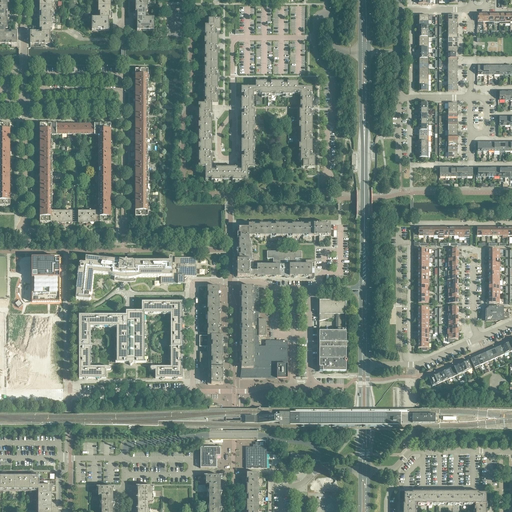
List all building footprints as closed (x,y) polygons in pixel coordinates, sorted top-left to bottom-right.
[(9,19),(9,12),(8,12),(8,7),(0,7),(0,24),(8,24),(8,19),(9,19)] [(54,19),(54,16),(54,12),(52,12),(52,7),(39,7),(39,12),(38,12),(38,19),(39,19),(39,24),(52,24),(52,19),(54,19)] [(109,31),(109,19),(112,19),(112,12),(111,12),(111,7),(98,7),(98,12),(97,12),(97,18),(92,18),(92,31),(98,31),(98,29),(103,29),(103,31),(109,31)] [(154,31),(154,18),(149,18),(149,12),(148,12),(148,7),(135,7),(135,12),(134,12),(134,19),(137,19),(137,31),(143,31),(143,29),(146,29),(148,29),(148,31),(154,31)] [(220,31),(220,20),(208,20),(208,26),(205,26),(205,39),(204,39),(204,41),(218,42),(218,35),(217,35),(217,33),(220,33),(220,31)] [(0,44),(17,45),(17,32),(11,32),(11,34),(9,34),(9,32),(8,32),(8,31),(8,24),(0,24),(0,44)] [(50,45),(50,33),(50,31),(50,30),(52,30),(52,24),(39,24),(39,30),(41,30),(41,31),(41,32),(39,32),(39,34),(36,34),(36,32),(30,32),(30,45),(50,45)] [(220,52),(220,50),(217,50),(217,48),(218,48),(218,42),(204,41),(204,44),(205,44),(205,57),(206,57),(206,62),(218,62),(218,52),(220,52)] [(218,73),(218,62),(206,62),(206,68),(203,68),(203,75),(203,78),(206,78),(206,84),(218,84),(218,77),(217,77),(217,75),(220,75),(220,73),(218,73)] [(149,81),(149,76),(148,76),(148,70),(135,70),(135,78),(133,78),(133,81),(135,81),(135,87),(148,87),(148,81),(149,81)] [(277,95),(277,83),(271,83),(271,84),(269,84),(269,81),(266,81),(266,83),(256,83),(256,88),(256,93),(262,93),(262,97),(271,97),(271,95),(277,95)] [(298,93),(298,88),(298,83),(287,83),(287,81),(285,81),(285,84),(283,84),(283,83),(277,83),(277,95),(282,95),(282,97),(292,97),(292,93),(297,93),(298,93)] [(218,105),(218,94),(220,94),(220,92),(217,92),(217,90),(218,90),(218,84),(206,84),(206,90),(203,90),(203,99),(206,99),(206,105),(200,105),(200,109),(200,111),(197,111),(197,120),(200,120),(200,126),(212,126),(212,120),(211,120),(211,118),(214,118),(214,115),(212,115),(212,109),(212,105),(218,105)] [(149,97),(149,93),(149,92),(148,92),(148,87),(135,87),(135,92),(133,92),(133,95),(135,95),(135,103),(148,103),(148,98),(149,98),(149,97)] [(252,111),(252,105),(252,95),(256,95),(256,93),(256,88),(241,88),(241,94),(239,94),(239,97),(242,97),(242,99),(241,99),(241,111),(242,111),(242,113),(239,113),(239,115),(241,115),(241,126),(253,126),(253,120),(254,120),(254,111),(252,111)] [(312,111),(312,105),(312,99),(311,99),(311,97),(314,97),(314,94),(312,94),(312,88),(298,88),(298,93),(297,93),(297,95),(302,95),(302,111),(299,111),(299,120),(300,120),(300,126),(312,126),(312,115),(314,115),(314,113),(311,113),(311,111),(312,111)] [(148,124),(148,119),(148,114),(149,114),(149,113),(149,109),(149,108),(148,108),(148,103),(135,103),(135,111),(133,111),(133,114),(135,114),(135,119),(135,127),(133,127),(133,130),(135,130),(135,135),(148,135),(148,130),(149,130),(149,125),(149,124),(148,124)] [(0,140),(10,141),(10,125),(0,124),(0,140)] [(57,136),(57,135),(57,125),(40,125),(40,141),(50,141),(50,136),(57,136)] [(83,135),(83,125),(68,125),(68,135),(83,135)] [(111,141),(111,125),(94,125),(94,135),(94,136),(100,136),(100,141),(111,141)] [(212,137),(212,126),(200,126),(200,132),(197,132),(197,136),(197,141),(200,141),(200,147),(212,147),(212,141),(211,141),(211,140),(211,139),(214,139),(214,137),(212,137)] [(254,145),(254,132),(253,132),(253,126),(241,126),(241,137),(239,137),(239,139),(242,139),(242,141),(241,141),(241,147),(255,147),(255,145),(254,145)] [(312,137),(312,126),(300,126),(300,132),(299,132),(299,145),(299,147),(312,147),(312,141),(311,141),(311,139),(314,139),(314,137),(312,137)] [(149,146),(149,141),(148,141),(148,135),(135,135),(135,141),(133,141),(133,144),(135,144),(135,152),(148,152),(148,146),(149,146)] [(12,152),(12,149),(10,149),(10,141),(0,140),(0,157),(10,158),(10,152),(12,152)] [(52,158),(52,141),(50,141),(40,141),(40,149),(38,149),(38,152),(40,152),(40,157),(52,158)] [(113,152),(113,149),(111,149),(111,141),(100,141),(99,141),(99,157),(111,157),(111,152),(113,152)] [(212,168),(212,167),(212,158),(214,158),(214,155),(211,155),(211,153),(212,153),(212,147),(200,147),(200,153),(197,153),(197,162),(200,162),(200,168),(205,168),(212,168)] [(254,162),(254,153),(254,150),(255,150),(255,147),(241,147),(241,153),(242,153),(242,155),(239,155),(239,158),(241,158),(241,167),(241,168),(248,168),(253,168),(253,162),(254,162)] [(315,168),(315,157),(314,157),(314,155),(311,155),(311,153),(312,153),(312,147),(299,147),(299,150),(299,162),(303,162),(303,168),(315,168)] [(149,162),(149,158),(149,157),(148,157),(148,152),(135,152),(135,160),(133,160),(133,163),(135,163),(135,168),(148,168),(148,163),(149,163),(149,162)] [(12,166),(12,163),(10,163),(10,158),(0,157),(0,173),(10,174),(10,166),(12,166)] [(52,174),(52,163),(52,158),(40,157),(40,163),(38,163),(38,166),(40,166),(40,174),(52,174)] [(113,166),(113,163),(111,163),(111,157),(99,157),(99,174),(111,174),(111,166),(113,166)] [(248,179),(248,168),(241,168),(241,167),(240,167),(240,168),(237,168),(230,168),(216,168),(214,168),(214,167),(212,167),(212,168),(205,168),(205,179),(211,179),(211,181),(221,181),(221,179),(227,179),(230,179),(232,179),(232,181),(242,181),(242,179),(248,179)] [(149,178),(149,174),(149,173),(148,173),(148,168),(135,168),(135,173),(133,173),(133,176),(135,176),(135,184),(148,184),(148,179),(149,179),(149,178)] [(12,182),(12,179),(10,179),(10,174),(0,173),(0,190),(10,190),(10,182),(12,182)] [(52,190),(52,174),(40,174),(40,182),(38,182),(38,185),(40,185),(40,190),(52,190)] [(113,185),(113,182),(111,182),(111,174),(99,174),(99,190),(111,190),(111,185),(113,185)] [(149,195),(149,190),(148,190),(148,184),(135,184),(135,192),(133,192),(133,195),(135,195),(135,201),(148,201),(148,195),(149,195)] [(0,206),(10,207),(10,190),(0,190),(0,206)] [(52,207),(52,195),(52,190),(40,190),(40,195),(38,195),(38,198),(40,198),(40,207),(50,207),(52,207)] [(113,198),(113,195),(111,195),(111,190),(99,190),(99,207),(100,207),(111,207),(111,198),(113,198)] [(149,211),(149,207),(149,206),(148,206),(148,201),(135,201),(135,206),(133,206),(133,209),(135,209),(135,217),(148,217),(148,212),(149,212),(149,211)] [(56,223),(56,212),(50,212),(50,207),(40,207),(40,223),(56,223)] [(111,223),(111,207),(100,207),(100,212),(95,212),(95,223),(111,223)] [(73,224),(73,212),(56,212),(56,223),(56,224),(62,224),(62,226),(65,226),(65,224),(73,224)] [(95,224),(95,223),(95,212),(78,212),(78,224),(86,224),(86,226),(89,226),(89,224),(95,224)] [(265,237),(265,225),(266,225),(266,224),(261,224),(261,225),(259,225),(259,226),(257,226),(257,224),(255,224),(254,225),(248,225),(248,228),(248,237),(249,237),(265,237)] [(281,237),(281,225),(275,225),(275,226),(273,226),(273,224),(271,224),(271,225),(266,225),(265,225),(265,237),(270,237),(270,240),(273,241),(276,240),(276,237),(281,237)] [(297,237),(297,225),(292,225),(292,226),(290,226),(290,224),(289,224),(288,224),(287,225),(281,225),(281,237),(286,237),(286,240),(289,241),(292,240),(292,237),(297,237)] [(314,237),(314,225),(308,225),(308,226),(306,226),(306,224),(304,224),(303,225),(297,225),(297,237),(303,237),(303,240),(306,241),(309,240),(309,237),(314,237)] [(330,237),(330,225),(322,225),(322,224),(320,224),(319,225),(314,225),(314,237),(319,237),(319,243),(322,244),(325,243),(325,237),(330,237)] [(248,237),(248,228),(239,228),(239,234),(240,234),(240,236),(238,236),(238,238),(239,239),(239,244),(249,244),(249,237),(248,237)] [(423,236),(423,228),(418,228),(418,231),(415,231),(415,237),(418,237),(418,236),(423,236)] [(250,255),(250,250),(251,250),(251,244),(249,244),(239,244),(239,250),(238,251),(238,252),(238,253),(240,253),(240,255),(239,255),(239,260),(254,260),(254,255),(250,255)] [(314,270),(314,261),(306,261),(306,264),(295,264),(295,259),(301,259),(301,252),(267,252),(267,259),(273,259),(273,264),(257,264),(257,269),(254,269),(254,260),(239,260),(237,260),(237,269),(236,269),(236,271),(237,271),(237,272),(237,277),(238,277),(241,277),(242,277),(245,277),(246,277),(249,277),(250,277),(251,277),(254,277),(254,276),(257,276),(257,277),(261,277),(261,276),(262,276),(263,276),(264,276),(265,277),(271,277),(272,276),(273,276),(274,276),(275,276),(275,277),(284,277),(284,278),(287,279),(290,278),(290,277),(293,277),(294,276),(295,276),(296,276),(297,277),(304,277),(304,276),(305,276),(306,276),(307,276),(308,277),(311,277),(311,278),(314,278),(314,274),(313,274),(313,270),(314,270)] [(33,258),(32,259),(32,260),(32,264),(32,267),(32,272),(32,273),(32,278),(32,279),(32,284),(32,285),(32,290),(32,294),(32,297),(32,301),(32,302),(32,303),(33,303),(37,303),(48,303),(50,303),(54,303),(58,303),(60,302),(60,301),(60,297),(60,293),(60,289),(60,284),(60,279),(60,278),(60,273),(60,271),(60,270),(60,269),(60,268),(60,265),(60,260),(60,258),(58,258),(53,258),(49,258),(45,258),(38,258),(33,258)] [(79,269),(76,300),(79,300),(84,301),(89,301),(90,301),(90,300),(91,300),(91,299),(90,299),(90,298),(89,298),(87,298),(87,295),(91,295),(92,289),(93,274),(109,275),(111,276),(113,277),(116,278),(118,279),(121,279),(120,281),(123,281),(129,281),(130,280),(132,280),(135,279),(137,279),(139,278),(142,277),(156,277),(161,277),(161,284),(170,284),(175,284),(184,284),(184,277),(196,277),(196,276),(196,266),(196,258),(184,258),(181,258),(175,258),(175,263),(172,263),(172,260),(172,259),(171,258),(170,258),(169,259),(169,260),(169,262),(162,262),(162,261),(158,261),(158,262),(150,262),(150,261),(146,261),(146,262),(138,262),(138,261),(134,261),(134,262),(131,262),(130,262),(130,263),(127,263),(127,262),(126,262),(126,261),(125,262),(122,262),(118,261),(118,260),(116,260),(114,260),(114,261),(113,261),(106,260),(106,259),(102,259),(102,260),(94,259),(94,258),(90,258),(90,259),(89,258),(86,258),(84,258),(84,260),(84,264),(81,264),(80,264),(79,265),(79,266),(79,267),(80,267),(81,267),(80,270),(79,269)] [(220,295),(220,294),(219,293),(219,287),(207,287),(207,292),(204,292),(203,295),(204,298),(207,298),(207,304),(219,304),(219,298),(218,298),(218,296),(220,296),(220,295)] [(259,314),(259,309),(258,309),(259,309),(259,304),(258,304),(258,303),(259,303),(259,298),(258,298),(259,298),(259,293),(258,293),(259,293),(259,287),(251,287),(248,287),(241,287),(241,295),(241,296),(241,311),(241,312),(241,327),(241,328),(241,336),(266,336),(266,320),(259,320),(259,315),(258,314),(259,314)] [(332,319),(332,314),(335,314),(335,329),(343,329),(343,314),(346,314),(346,302),(319,302),(319,309),(319,310),(320,310),(320,314),(319,314),(319,322),(332,319)] [(145,363),(145,314),(171,314),(171,367),(152,367),(151,367),(151,368),(150,368),(150,369),(150,370),(151,370),(151,371),(152,371),(155,371),(155,379),(160,379),(160,378),(165,378),(165,379),(173,379),(173,378),(178,378),(178,379),(182,379),(182,338),(181,338),(181,333),(182,333),(182,325),(181,325),(181,320),(182,320),(182,312),(181,312),(181,307),(182,307),(182,303),(172,303),(142,303),(142,312),(126,312),(126,316),(89,316),(79,316),(79,320),(80,320),(80,325),(79,325),(79,334),(80,334),(80,338),(79,338),(79,379),(83,379),(83,378),(88,378),(88,379),(97,379),(97,378),(101,378),(101,379),(106,379),(106,371),(109,371),(110,371),(110,370),(111,370),(111,369),(111,368),(110,368),(110,367),(109,367),(91,367),(91,328),(117,328),(117,363),(115,363),(129,363),(129,364),(129,365),(130,366),(131,366),(132,365),(132,364),(132,363),(146,363),(145,363)] [(220,312),(220,310),(219,309),(219,304),(207,304),(207,309),(204,309),(203,312),(204,315),(207,315),(207,320),(219,320),(219,314),(218,314),(218,312),(220,312)] [(508,318),(508,314),(502,313),(502,308),(486,308),(486,322),(495,322),(496,324),(502,321),(505,320),(508,318)] [(220,328),(220,326),(219,325),(219,320),(207,320),(207,325),(204,325),(203,328),(204,331),(207,331),(207,336),(219,336),(219,330),(218,330),(218,328),(220,328)] [(53,353),(52,329),(51,329),(51,326),(42,326),(42,329),(37,329),(37,335),(36,339),(31,340),(28,348),(26,348),(26,356),(23,355),(23,362),(26,362),(26,368),(30,369),(30,379),(39,379),(39,385),(50,385),(49,379),(53,379),(52,369),(56,369),(55,362),(58,362),(58,356),(55,356),(55,353),(53,353)] [(346,360),(346,332),(319,332),(319,343),(319,348),(319,368),(319,372),(346,372),(346,363),(347,362),(347,361),(346,360)] [(223,361),(223,360),(223,345),(223,344),(223,336),(219,336),(207,336),(199,336),(199,347),(208,347),(207,347),(207,352),(200,352),(200,369),(207,369),(207,374),(208,374),(207,374),(207,379),(208,379),(208,380),(207,380),(207,385),(213,385),(216,385),(223,385),(223,377),(223,376),(223,361)] [(242,379),(287,379),(287,341),(265,341),(265,347),(259,347),(259,337),(258,337),(241,337),(241,344),(241,345),(241,360),(241,361),(241,369),(242,369),(242,379)] [(509,353),(505,344),(500,346),(504,355),(508,353),(509,355),(511,355),(510,353),(509,353)] [(504,355),(500,346),(495,349),(499,357),(500,357),(504,355)] [(499,357),(495,349),(490,351),(494,359),(498,358),(499,360),(501,359),(500,357),(499,357)] [(494,359),(490,351),(485,353),(489,362),(490,361),(494,359)] [(489,362),(485,353),(480,355),(484,364),(488,362),(489,364),(491,363),(490,361),(489,362)] [(484,364),(480,355),(475,357),(479,366),(480,366),(484,364)] [(479,366),(475,357),(470,360),(474,368),(478,366),(479,368),(481,368),(480,366),(479,366)] [(472,369),(468,361),(463,363),(467,371),(468,371),(472,369)] [(467,371),(463,363),(458,365),(462,374),(466,372),(467,374),(469,373),(468,371),(467,371)] [(462,374),(458,365),(453,367),(457,376),(458,375),(462,374)] [(457,376),(453,367),(448,369),(452,378),(456,376),(457,378),(459,377),(458,375),(457,376)] [(452,378),(448,369),(443,372),(447,380),(448,380),(452,378)] [(447,380),(443,372),(438,374),(442,382),(446,381),(447,383),(449,382),(448,380),(447,380)] [(442,382),(438,374),(433,376),(437,385),(438,384),(442,382)] [(437,385),(433,376),(428,378),(432,387),(436,385),(437,387),(439,386),(438,384),(437,385)] [(215,404),(210,404),(210,405),(210,408),(210,410),(210,429),(210,432),(210,439),(210,440),(210,441),(212,441),(213,442),(222,442),(222,438),(221,437),(221,434),(222,432),(222,428),(221,427),(221,423),(222,422),(222,419),(222,418),(221,417),(221,413),(221,409),(221,405),(221,404),(216,404),(215,404)] [(395,411),(389,411),(388,411),(388,414),(388,416),(381,416),(381,422),(388,422),(388,425),(395,425),(395,428),(399,428),(399,425),(404,425),(404,421),(404,417),(404,413),(395,413),(395,411)] [(278,416),(257,416),(257,412),(248,413),(248,416),(245,416),(245,420),(245,423),(248,423),(248,428),(257,428),(257,423),(278,423),(278,421),(278,419),(278,416)] [(419,414),(412,414),(412,423),(419,423),(434,423),(434,414),(419,414)] [(267,469),(267,454),(266,454),(266,453),(271,453),(271,447),(269,447),(269,445),(267,445),(267,443),(265,443),(265,447),(258,447),(258,443),(255,443),(255,445),(253,445),(253,447),(246,447),(246,469),(267,469)] [(218,469),(218,457),(222,457),(222,448),(202,448),(202,469),(218,469)] [(303,463),(303,456),(303,455),(302,455),(301,455),(300,455),(299,455),(298,455),(296,454),(295,454),(294,454),(293,453),(292,453),(291,454),(291,462),(294,463),(303,463)] [(0,490),(9,490),(9,477),(6,477),(6,473),(2,473),(2,475),(3,475),(3,476),(1,476),(0,476),(0,490)] [(38,490),(38,481),(39,481),(39,476),(38,476),(38,478),(36,478),(36,473),(31,473),(31,475),(32,475),(32,476),(25,476),(25,477),(23,477),(23,476),(23,490),(38,490)] [(263,482),(262,479),(259,479),(259,474),(247,474),(247,480),(248,480),(248,482),(246,482),(246,484),(247,484),(247,490),(259,490),(259,485),(262,485),(263,482)] [(23,490),(23,476),(23,477),(21,477),(21,476),(9,476),(9,477),(9,490),(23,490)] [(221,493),(221,479),(221,476),(206,476),(206,485),(209,485),(209,493),(221,493)] [(52,498),(52,488),(51,488),(51,486),(52,486),(56,486),(56,481),(39,481),(38,481),(38,490),(38,500),(52,500),(51,500),(51,498),(52,498)] [(152,504),(152,491),(152,487),(138,486),(138,505),(137,505),(137,509),(138,509),(148,509),(148,504),(152,504)] [(113,504),(113,491),(113,487),(98,487),(98,496),(101,496),(101,504),(113,504)] [(262,501),(263,498),(262,495),(259,495),(259,490),(247,490),(247,496),(248,496),(248,498),(246,498),(246,499),(246,500),(247,501),(247,506),(259,506),(259,501),(262,501)] [(429,505),(429,493),(420,493),(420,492),(419,492),(418,492),(418,493),(412,493),(412,494),(412,505),(415,505),(417,505),(426,505),(429,505)] [(445,505),(445,494),(445,493),(439,493),(439,492),(438,492),(437,492),(437,493),(429,493),(429,505),(431,505),(437,505),(442,505),(445,505)] [(461,505),(461,493),(453,493),(453,492),(452,492),(451,492),(451,493),(450,493),(445,493),(445,494),(445,505),(447,505),(459,505),(461,505)] [(478,505),(478,494),(478,493),(472,493),(471,492),(470,492),(469,493),(461,493),(461,505),(464,505),(472,505),(475,505),(478,505)] [(221,509),(221,501),(221,493),(209,493),(209,509),(221,509)] [(412,505),(412,494),(404,494),(404,505),(412,505)] [(486,505),(486,494),(478,494),(478,505),(486,505)] [(51,511),(52,502),(51,502),(51,501),(52,501),(52,500),(38,500),(38,511),(51,511)]
